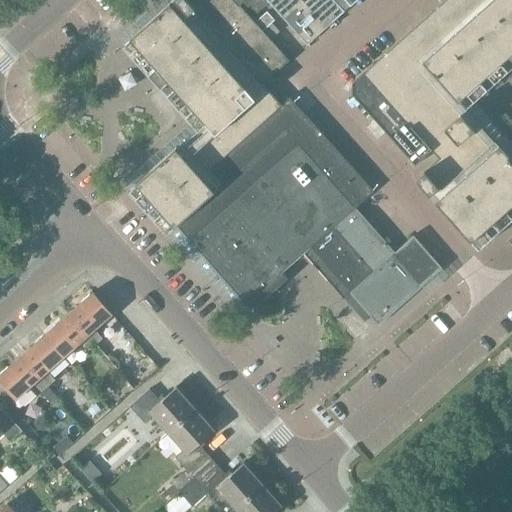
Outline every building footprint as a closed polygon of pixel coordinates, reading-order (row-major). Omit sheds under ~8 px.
[(288,279),(282,272),(310,248),(351,293),(379,325),(380,324),(441,269),(442,269),(442,268),(414,236),(395,252),(355,208),(374,192),(290,98),(282,105),(263,84),(264,84),(214,28),(189,0),(173,0),(130,39),(206,124),(178,149),(176,147),(135,184),(175,227),(250,311),(288,279)] [(189,0),(214,28),(264,84),(289,61),(263,31),(275,21),(267,12),(254,23),(244,11),(234,0),(189,0)] [(269,3),(270,3),(267,0),(234,0),(244,11),(251,6),(258,14),(269,3)] [(267,0),(270,3),(269,3),(307,45),(345,12),(334,0),(267,0)] [(415,179),(471,242),(472,241),(511,206),(511,157),(500,144),(498,146),(458,102),(511,53),(511,0),(445,0),(352,83),(352,94),(416,166),(432,151),(439,158),(415,179)] [(68,314),(96,345),(105,338),(101,333),(99,335),(95,330),(112,315),(93,292),(68,314)] [(45,335),(64,357),(82,342),(86,347),(84,348),(88,353),(96,345),(68,314),(45,335)] [(52,391),(58,398),(67,391),(53,375),(52,377),(47,372),(64,357),(45,335),(21,356),(52,391)] [(52,391),(21,356),(0,374),(0,380),(17,399),(34,384),(45,397),(52,391)] [(169,433),(196,409),(177,387),(160,402),(149,389),(130,407),(145,423),(154,416),(169,433)] [(0,432),(2,431),(10,441),(22,431),(0,406),(0,432)] [(196,409),(169,433),(184,450),(175,458),(186,470),(172,483),(179,491),(194,478),(190,474),(209,457),(199,445),(215,430),(196,409)] [(190,474),(194,478),(198,483),(217,466),(209,457),(190,474)] [(244,463),(228,477),(217,466),(198,483),(194,478),(179,491),(193,507),(208,494),(212,499),(221,492),(236,508),(263,484),(244,463)] [(4,483),(16,493),(26,483),(15,472),(4,483)] [(275,511),(282,506),(263,484),(236,508),(239,511),(275,511)] [(0,511),(36,511),(43,506),(36,498),(20,511),(13,511),(7,504),(0,510),(0,511)]
